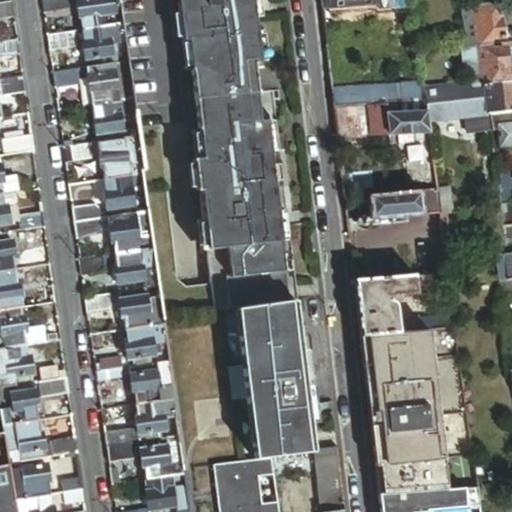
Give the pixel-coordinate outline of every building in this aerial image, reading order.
[(71,10),(69,0),(41,0),(43,14),(71,10)] [(80,19),(82,32),(109,28),(107,16),(104,0),(84,0),(76,1),(78,19),(80,19)] [(104,0),(107,16),(119,14),(116,0),(104,0)] [(291,303),(269,124),(262,125),(254,68),(261,67),(253,0),(174,0),(179,42),(185,42),(199,161),(190,162),(194,194),(198,193),(213,313),(291,303)] [(355,0),(320,0),(322,10),(356,8),(355,0)] [(373,10),(412,7),(411,0),(355,0),(356,8),(373,7),(373,10)] [(0,20),(14,18),(11,3),(0,4),(0,20)] [(496,5),(471,8),(477,48),(488,46),(487,41),(501,39),(496,5)] [(471,8),(460,10),(466,50),(477,48),(471,8)] [(109,28),(121,27),(119,14),(107,16),(109,28)] [(111,45),(123,44),(121,27),(109,28),(82,32),(83,41),(82,41),(84,61),(86,61),(113,57),(111,45)] [(75,33),(46,37),(48,52),(77,49),(75,33)] [(0,58),(19,56),(17,41),(0,43),(0,58)] [(326,45),(328,62),(353,59),(351,41),(326,45)] [(114,65),(126,63),(123,44),(111,45),(113,57),(86,61),(87,69),(114,65)] [(489,52),(488,46),(477,48),(482,85),(507,81),(507,80),(502,50),(489,52)] [(466,50),(459,51),(464,84),(469,83),(470,83),(471,87),(482,85),(477,48),(466,50)] [(511,48),(502,50),(507,80),(511,79),(511,48)] [(87,69),(78,70),(79,78),(86,77),(115,73),(114,66),(114,65),(87,69)] [(114,66),(115,73),(117,90),(128,89),(125,65),(114,66)] [(0,81),(23,78),(21,70),(0,73),(0,81)] [(79,78),(78,70),(51,74),(54,88),(80,84),(79,78)] [(92,106),(131,101),(129,89),(128,89),(117,90),(115,73),(86,77),(89,95),(91,95),(92,105),(92,106)] [(79,78),(80,84),(82,96),(89,95),(86,77),(79,78)] [(0,96),(25,93),(23,78),(0,81),(0,96)] [(507,81),(482,85),(483,86),(487,114),(487,116),(489,115),(511,112),(507,81)] [(464,84),(424,90),(429,123),(464,118),(468,132),(476,131),(469,83),(464,84)] [(476,116),(487,114),(483,86),(472,88),(476,116)] [(425,101),(423,90),(416,91),(417,102),(425,101)] [(333,109),(355,107),(363,106),(363,101),(362,94),(332,96),(333,109)] [(121,116),(133,114),(131,101),(92,106),(94,117),(92,118),(94,136),(96,136),(123,132),(121,116)] [(427,113),(425,101),(417,102),(385,104),(385,105),(386,116),(427,113)] [(385,105),(355,108),(356,121),(358,137),(388,137),(386,116),(385,105)] [(355,108),(355,107),(333,109),(335,123),(337,123),(356,121),(355,108)] [(511,147),(511,112),(489,115),(490,123),(496,123),(500,149),(511,147)] [(429,134),(427,113),(386,116),(388,137),(429,134)] [(124,140),(136,138),(133,114),(121,116),(123,132),(96,136),(97,143),(124,139),(124,140)] [(490,123),(489,115),(487,116),(476,117),(478,130),(491,128),(490,123)] [(358,137),(356,121),(337,123),(339,139),(358,137)] [(4,156),(33,151),(31,136),(1,140),(4,156)] [(141,176),(136,138),(124,140),(72,147),(65,148),(62,149),(65,165),(91,161),(90,155),(97,154),(100,170),(101,170),(103,182),(129,178),(141,176)] [(144,196),(141,176),(129,178),(131,191),(137,190),(138,197),(144,196)] [(0,184),(0,186),(1,195),(15,193),(13,178),(1,180),(2,184),(0,184)] [(129,178),(103,182),(105,193),(103,193),(105,212),(134,208),(131,191),(129,178)] [(135,216),(146,214),(144,196),(138,197),(137,190),(131,191),(134,208),(105,212),(106,220),(135,216)] [(440,215),(437,191),(421,193),(423,216),(440,215)] [(421,193),(367,198),(370,221),(423,216),(421,193)] [(0,196),(0,228),(8,227),(6,208),(3,208),(2,198),(2,197),(0,196)] [(15,196),(2,198),(3,208),(6,208),(14,207),(16,203),(15,196)] [(73,224),(99,220),(97,207),(94,206),(71,209),(73,224)] [(511,206),(501,208),(504,228),(506,228),(511,226),(511,206)] [(44,229),(42,214),(16,218),(16,224),(17,233),(24,232),(36,230),(42,229),(44,229)] [(138,241),(150,239),(146,214),(135,216),(136,223),(138,241)] [(106,220),(99,220),(100,228),(107,227),(136,223),(135,216),(106,220)] [(100,228),(99,220),(73,224),(75,239),(99,236),(100,234),(100,228)] [(111,245),(113,257),(140,253),(138,241),(136,223),(107,227),(110,245),(111,245)] [(36,230),(24,232),(25,241),(38,240),(38,237),(36,230)] [(140,253),(151,252),(150,239),(138,241),(140,253)] [(0,243),(0,274),(12,272),(11,261),(13,260),(10,242),(0,243)] [(50,267),(48,251),(24,254),(22,259),(24,270),(50,267)] [(142,266),(153,264),(151,252),(140,253),(113,257),(115,268),(113,268),(113,270),(116,287),(144,283),(142,266)] [(511,255),(509,256),(494,258),(498,282),(511,280),(511,255)] [(113,257),(103,259),(104,271),(113,270),(113,268),(115,268),(113,257)] [(11,261),(12,272),(24,270),(22,259),(13,260),(11,261)] [(104,271),(103,259),(79,262),(81,278),(105,274),(104,271)] [(145,291),(157,289),(153,264),(142,266),(144,283),(145,291)] [(12,272),(0,274),(0,304),(20,302),(17,283),(14,284),(12,272)] [(438,286),(436,275),(414,277),(415,288),(438,286)] [(415,288),(414,277),(353,283),(360,337),(399,334),(396,309),(396,308),(396,307),(395,306),(395,305),(394,305),(393,304),(392,303),(391,303),(390,302),(389,302),(388,298),(416,295),(415,288)] [(511,280),(498,282),(499,293),(511,291),(511,280)] [(149,318),(160,316),(157,289),(145,291),(146,298),(149,318)] [(145,291),(118,295),(119,296),(120,302),(146,298),(145,291)] [(117,303),(120,302),(119,296),(112,297),(113,307),(118,306),(117,303)] [(113,307),(112,297),(86,301),(89,316),(110,313),(113,307)] [(162,327),(160,316),(149,318),(146,298),(120,302),(117,303),(118,306),(120,322),(122,322),(124,332),(162,327)] [(0,311),(21,308),(20,302),(0,304),(0,311)] [(313,455),(292,304),(232,313),(252,463),(209,469),(214,511),(277,511),(271,461),(313,455)] [(0,320),(21,317),(20,311),(0,313),(0,320)] [(0,350),(24,347),(24,346),(22,336),(25,336),(24,332),(22,317),(21,317),(0,320),(0,350)] [(409,333),(456,329),(442,318),(408,321),(409,333)] [(164,344),(162,327),(124,332),(125,344),(124,344),(126,362),(154,358),(153,346),(164,344)] [(43,329),(24,332),(25,336),(22,336),(24,346),(45,343),(43,329)] [(399,334),(360,337),(369,415),(466,403),(456,329),(409,333),(399,334)] [(155,365),(167,363),(164,344),(153,346),(154,358),(155,365)] [(24,347),(0,350),(0,388),(15,387),(15,386),(14,379),(30,376),(31,376),(28,358),(26,359),(24,347)] [(154,358),(126,362),(127,369),(155,365),(154,358)] [(100,363),(101,366),(102,372),(122,370),(121,360),(100,363)] [(161,404),(172,402),(167,365),(156,366),(156,367),(156,373),(161,404)] [(156,373),(156,367),(127,371),(128,378),(156,373)] [(58,379),(57,374),(56,369),(40,371),(41,381),(58,379)] [(102,375),(103,381),(103,383),(123,380),(122,372),(102,375)] [(132,395),(134,407),(161,404),(156,373),(128,378),(131,395),(132,395)] [(31,383),(30,376),(14,379),(15,386),(31,383)] [(67,399),(64,381),(38,385),(41,403),(67,399)] [(0,390),(0,405),(5,405),(6,411),(9,410),(7,396),(33,392),(32,385),(0,390)] [(0,409),(3,427),(12,425),(36,422),(34,411),(36,410),(33,392),(7,396),(9,410),(6,411),(5,405),(0,405),(0,409)] [(172,439),(177,439),(172,402),(161,404),(165,433),(166,441),(172,439)] [(466,403),(369,415),(379,496),(477,488),(466,403)] [(161,404),(134,407),(135,418),(133,418),(135,431),(136,437),(165,433),(161,404)] [(36,422),(12,425),(17,455),(43,451),(42,445),(40,432),(37,433),(36,422)] [(17,455),(12,425),(3,427),(9,464),(18,462),(17,455)] [(136,437),(135,431),(104,436),(105,448),(137,443),(136,437)] [(137,443),(137,444),(166,441),(165,433),(136,437),(137,443)] [(77,453),(74,437),(49,441),(49,444),(51,457),(66,455),(77,453)] [(137,444),(105,449),(108,464),(130,461),(129,454),(139,453),(167,449),(173,448),(172,439),(166,441),(137,444)] [(43,451),(44,458),(51,457),(49,444),(42,445),(43,451)] [(181,463),(179,449),(173,450),(173,448),(167,449),(169,465),(181,463)] [(143,470),(145,482),(171,479),(169,465),(167,449),(139,453),(141,471),(143,470)] [(17,455),(18,462),(44,458),(43,451),(17,455)] [(314,458),(315,468),(339,465),(338,455),(314,458)] [(19,470),(18,462),(9,464),(9,467),(14,502),(23,500),(19,470)] [(171,479),(183,477),(181,463),(169,465),(171,479)] [(341,478),(339,465),(315,468),(314,468),(316,481),(341,478)] [(19,470),(23,500),(47,497),(46,485),(48,484),(45,466),(19,470)] [(0,511),(15,511),(14,502),(9,467),(0,469),(0,511)] [(175,511),(187,511),(183,477),(171,479),(175,508),(175,511)] [(342,485),(341,478),(316,481),(317,489),(342,485)] [(171,479),(145,482),(146,493),(144,493),(146,511),(175,508),(171,479)] [(62,494),(80,492),(78,481),(59,484),(61,494),(62,494)] [(319,511),(335,511),(344,511),(342,485),(317,489),(319,511)] [(435,511),(480,507),(477,488),(379,496),(380,511),(435,511)] [(82,491),(80,492),(62,494),(64,506),(84,503),(82,491)] [(47,497),(23,500),(25,511),(51,511),(51,507),(49,508),(47,497)] [(25,511),(23,500),(14,502),(15,511),(25,511)]
